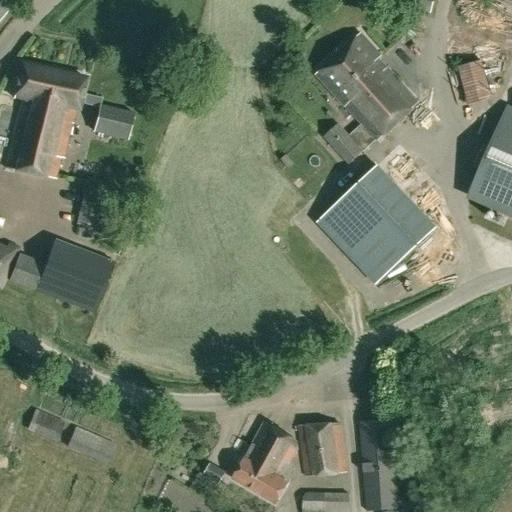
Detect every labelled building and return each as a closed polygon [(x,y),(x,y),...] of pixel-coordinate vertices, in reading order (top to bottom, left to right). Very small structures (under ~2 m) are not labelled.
[(408,0),(407,7),(430,13),(433,0),(408,0)] [(361,33),(316,74),(362,125),(352,134),(366,150),(377,140),(378,141),(418,103),(378,58),(381,55),(361,33)] [(498,65),(487,69),(481,53),(458,62),(472,99),(506,87),(498,65)] [(56,179),(61,157),(64,158),(72,123),(73,123),(77,108),(80,108),(87,77),(22,63),(14,97),(21,99),(5,167),(56,179)] [(101,104),(95,130),(129,138),(135,112),(101,104)] [(470,197),(511,215),(511,107),(509,107),(470,197)] [(439,220),(455,205),(432,181),(423,189),(416,182),(429,170),(410,150),(391,167),(439,220)] [(437,227),(377,164),(315,223),(375,286),(437,227)] [(78,225),(101,231),(111,191),(87,186),(78,225)] [(0,288),(17,248),(0,240),(0,288)] [(114,263),(99,257),(54,240),(45,265),(19,255),(9,280),(95,313),(114,263)] [(429,297),(454,286),(447,270),(422,281),(429,297)] [(35,410),(27,430),(56,442),(65,422),(35,410)] [(399,508),(392,419),(360,422),(367,511),(399,508)] [(297,448),(296,440),(264,422),(233,478),(276,503),(289,481),(281,476),(297,448)] [(347,472),(339,423),(298,425),(306,476),(347,472)] [(210,462),(202,475),(218,485),(227,471),(210,462)] [(353,511),(353,497),(308,499),(308,511),(353,511)]
